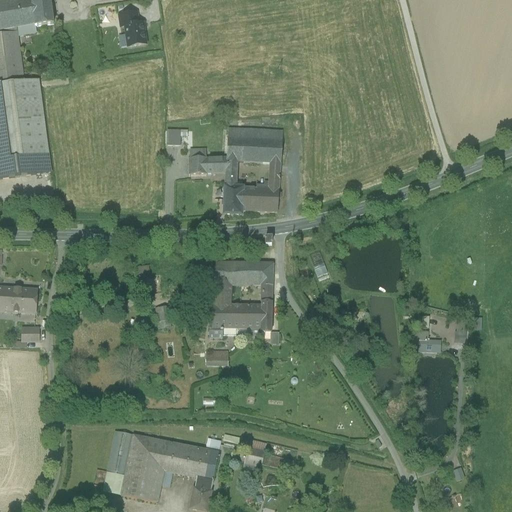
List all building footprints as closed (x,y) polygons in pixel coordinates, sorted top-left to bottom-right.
[(28,0),(16,2),(20,28),(34,26),(34,28),(35,28),(53,26),(49,0),(28,0)] [(16,2),(0,4),(0,31),(16,29),(20,28),(16,2)] [(142,25),(124,27),(128,49),(146,46),(142,25)] [(20,28),(16,29),(17,37),(35,34),(35,28),(34,28),(34,26),(20,28)] [(16,29),(0,31),(0,86),(2,86),(23,83),(17,37),(16,29)] [(23,83),(2,86),(12,161),(48,157),(38,81),(23,83)] [(12,161),(2,86),(0,86),(0,180),(50,174),(48,157),(12,161)] [(282,133),(227,131),(227,140),(281,143),(282,133)] [(180,132),(167,132),(166,147),(180,148),(180,132)] [(281,143),(227,140),(226,160),(226,163),(237,164),(269,165),(280,166),(281,143)] [(190,161),(205,161),(205,150),(189,150),(190,161)] [(226,160),(205,161),(205,175),(225,175),(226,163),(226,160)] [(205,161),(190,161),(190,175),(205,175),(205,161)] [(226,163),(225,175),(236,174),(237,164),(226,163)] [(280,166),(269,165),(269,173),(279,174),(280,166)] [(279,174),(269,173),(268,184),(268,191),(278,192),(279,174)] [(236,181),(225,180),(224,189),(235,189),(236,181)] [(278,195),(278,192),(268,191),(268,184),(265,184),(265,185),(264,196),(257,196),(257,190),(242,190),(241,213),(277,215),(278,201),(280,201),(280,195),(278,195)] [(235,189),(224,189),(223,216),(241,217),(241,213),(242,190),(235,189)] [(273,265),(214,264),(213,287),(231,288),(261,288),(272,288),(273,265)] [(315,271),(317,277),(326,273),(324,268),(315,271)] [(231,288),(213,287),(213,295),(230,296),(231,288)] [(37,291),(0,289),(0,313),(35,316),(37,291)] [(230,296),(213,295),(213,307),(230,307),(230,296)] [(272,295),(261,296),(261,304),(271,304),(272,295)] [(261,307),(239,307),(238,331),(250,331),(250,338),(260,338),(260,334),(270,334),(271,304),(261,304),(261,307)] [(230,307),(213,307),(212,326),(209,326),(209,340),(222,340),(222,333),(222,331),(238,331),(239,307),(230,307)] [(169,309),(156,310),(157,324),(170,323),(171,323),(169,309)] [(416,328),(427,329),(427,318),(416,317),(416,328)] [(472,319),(472,331),(480,331),(481,319),(472,319)] [(463,321),(457,321),(457,325),(459,326),(458,344),(467,346),(468,323),(463,323),(463,321)] [(38,330),(22,330),(22,344),(38,344),(38,330)] [(428,335),(417,333),(415,350),(437,353),(438,344),(428,343),(428,335)] [(270,334),(270,345),(278,345),(278,335),(270,334)] [(219,356),(211,356),(211,367),(219,367),(219,356)] [(227,356),(219,356),(219,367),(227,367),(227,356)] [(133,437),(114,433),(106,474),(125,478),(133,437)] [(224,435),(222,441),(237,445),(239,439),(224,435)] [(169,445),(133,437),(125,478),(121,497),(156,504),(168,447),(169,445)] [(237,450),(249,452),(262,455),(264,444),(240,438),(237,450)] [(209,453),(218,455),(220,444),(207,441),(204,455),(209,455),(209,453)] [(201,454),(168,447),(163,473),(196,480),(201,454)] [(249,452),(246,463),(262,467),(291,474),(294,463),(262,455),(249,452)] [(204,455),(201,454),(196,480),(212,483),(218,455),(209,453),(209,455),(204,455)] [(262,467),(246,463),(245,471),(260,475),(262,467)] [(125,478),(106,474),(102,493),(121,497),(125,478)] [(212,483),(196,480),(194,491),(190,511),(195,511),(206,511),(210,494),(212,483)]
